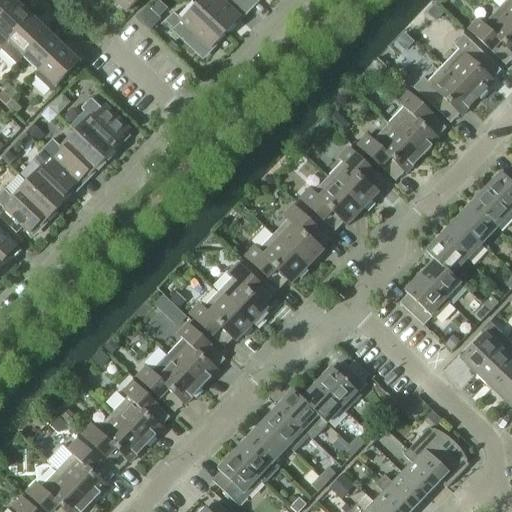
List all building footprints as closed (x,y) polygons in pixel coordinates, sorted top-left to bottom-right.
[(0,0),(0,19),(16,3),(13,0),(0,0)] [(111,0),(126,14),(139,0),(111,0)] [(238,15),(247,6),(240,0),(200,0),(195,6),(225,34),(241,18),(238,15)] [(511,0),(507,0),(498,9),(511,22),(511,0)] [(0,19),(0,49),(0,50),(7,43),(32,17),(16,3),(0,19)] [(210,50),(225,34),(195,6),(181,21),(173,13),(163,24),(198,57),(207,47),(210,50)] [(432,8),(429,11),(429,16),(433,19),(437,18),(440,15),(440,10),(436,7),(432,8)] [(511,54),(511,22),(498,9),(483,25),(478,20),(468,31),(502,63),(511,54)] [(144,25),(152,17),(145,10),(136,18),(144,25)] [(7,43),(0,50),(16,65),(23,58),(47,32),(32,17),(7,43)] [(39,73),(63,47),(47,32),(23,58),(38,72),(39,73)] [(403,36),(396,43),(401,48),(407,48),(411,43),(403,36)] [(443,67),(477,99),(493,82),(488,78),(498,68),(463,36),(453,46),(459,51),(443,67)] [(38,72),(34,75),(52,92),(79,63),(63,47),(39,73),(38,72)] [(461,116),(477,99),(443,67),(428,83),(423,78),(413,89),(447,121),(456,112),(461,116)] [(0,101),(6,107),(12,101),(3,92),(0,94),(0,101)] [(388,125),(422,157),(438,140),(433,136),(442,126),(408,94),(398,104),(403,109),(388,125)] [(61,95),(50,108),(57,115),(65,106),(66,100),(61,95)] [(84,112),(69,127),(74,132),(104,161),(119,145),(117,142),(126,133),(91,99),(81,110),(84,112)] [(12,101),(6,107),(15,116),(21,109),(12,101)] [(406,174),(422,157),(388,125),(373,141),(367,136),(358,146),(392,179),(401,170),(406,174)] [(33,127),(26,134),(36,144),(43,137),(33,127)] [(89,177),(104,161),(74,132),(60,148),(52,140),(43,150),(78,184),(86,174),(89,177)] [(328,178),(362,210),(378,194),(371,187),(380,179),(348,149),(339,158),(343,162),(328,178)] [(69,193),(78,184),(43,150),(33,160),(41,168),(26,183),(56,211),(71,195),(69,193)] [(8,152),(1,159),(9,166),(16,159),(8,152)] [(510,214),(511,215),(511,167),(511,168),(504,177),(501,174),(485,190),(511,214),(510,214)] [(346,227),(362,210),(328,178),(313,194),(309,190),(300,199),(331,229),(339,220),(346,227)] [(41,227),(56,211),(26,183),(12,198),(4,191),(0,194),(0,206),(29,234),(38,225),(41,227)] [(496,229),(510,214),(511,214),(485,190),(470,205),(496,229)] [(481,245),(496,229),(470,205),(455,221),(481,245)] [(273,236),(307,268),(322,252),(315,245),(324,237),(293,207),(283,216),(287,220),(273,236)] [(466,261),(481,245),(455,221),(441,236),(466,261)] [(0,269),(10,259),(7,257),(16,247),(0,231),(0,269)] [(291,285),(307,268),(273,236),(258,251),(254,247),(244,257),(276,287),(284,278),(291,285)] [(452,276),(466,261),(441,236),(425,253),(434,261),(434,260),(451,276),(452,276)] [(460,284),(452,276),(451,276),(434,260),(434,261),(419,276),(445,300),(446,300),(460,284)] [(217,294),(251,326),(267,310),(260,303),(269,294),(237,265),(228,274),(232,278),(217,294)] [(449,303),(445,300),(419,276),(404,292),(407,295),(399,304),(423,327),(431,318),(433,320),(449,303)] [(236,343),(251,326),(217,294),(202,309),(198,305),(189,315),(220,345),(229,336),(236,343)] [(163,296),(154,306),(161,313),(171,304),(163,296)] [(175,296),(170,301),(178,309),(183,304),(175,296)] [(482,306),(489,313),(498,304),(491,297),(482,306)] [(481,322),(489,313),(482,306),(474,315),(481,322)] [(503,346),(508,341),(489,322),(480,332),(483,335),(462,358),(467,362),(465,365),(476,375),(500,350),(501,350),(504,347),(503,346)] [(167,356),(201,389),(217,372),(212,367),(221,357),(187,325),(177,335),(183,340),(167,356)] [(452,337),(444,345),(451,352),(459,343),(452,337)] [(491,390),(511,368),(511,344),(508,341),(503,346),(504,347),(501,350),(500,350),(476,375),(491,390)] [(100,352),(91,362),(99,369),(108,360),(100,352)] [(185,406),(201,389),(167,356),(152,372),(147,367),(137,378),(171,410),(180,401),(185,406)] [(341,409),(344,413),(360,396),(358,394),(367,386),(343,363),(334,371),(331,368),(316,384),(341,409)] [(507,405),(511,399),(511,368),(491,390),(507,405)] [(112,414),(146,446),(162,430),(157,425),(166,415),(132,383),(122,393),(127,398),(112,414)] [(326,425),(341,409),(316,384),(301,400),(318,416),(317,417),(326,425)] [(301,400),(293,391),(277,407),(312,440),(326,425),(317,417),(318,416),(301,400)] [(311,440),(312,440),(277,407),(263,423),(294,453),(308,438),(311,440)] [(432,413),(427,418),(436,427),(441,421),(432,413)] [(130,463),(146,446),(112,414),(97,430),(91,425),(81,436),(116,468),(125,459),(130,463)] [(294,453),(263,423),(248,439),(279,468),(273,463),(288,448),(294,453)] [(375,423),(366,432),(372,437),(380,428),(375,423)] [(407,452),(426,471),(452,444),(447,440),(443,436),(437,433),(432,431),(429,428),(407,452)] [(349,446),(356,453),(364,444),(357,437),(349,446)] [(264,484),(279,468),(248,439),(233,454),(258,479),(259,478),(262,481),(264,484)] [(57,472),(91,504),(107,487),(102,483),(111,473),(77,441),(67,451),(72,456),(57,472)] [(452,444),(426,471),(440,483),(446,489),(468,466),(466,463),(460,453),(452,444)] [(347,462),(356,453),(349,446),(340,455),(347,462)] [(426,497),(440,483),(426,471),(407,452),(403,456),(411,464),(402,474),(426,497)] [(246,498),(262,481),(259,478),(258,479),(233,454),(217,470),(220,474),(212,482),(236,505),(244,496),(246,498)] [(319,477),(326,484),(335,475),(328,468),(319,477)] [(83,511),(91,504),(57,472),(41,488),(36,483),(26,494),(45,511),(83,511)] [(412,511),(426,497),(402,474),(392,484),(384,476),(379,481),(412,511)] [(343,475),(330,489),(339,497),(352,484),(343,475)] [(318,493),(326,484),(319,477),(311,486),(318,493)] [(382,511),(412,511),(379,481),(375,485),(383,493),(374,503),(382,511)] [(35,511),(22,498),(12,509),(14,511),(35,511)] [(293,511),(299,511),(305,506),(299,499),(290,508),(293,511)] [(202,511),(226,511),(217,503),(209,511),(206,509),(202,511)] [(353,511),(382,511),(374,503),(365,511),(362,511),(356,505),(351,510),(353,511)]
